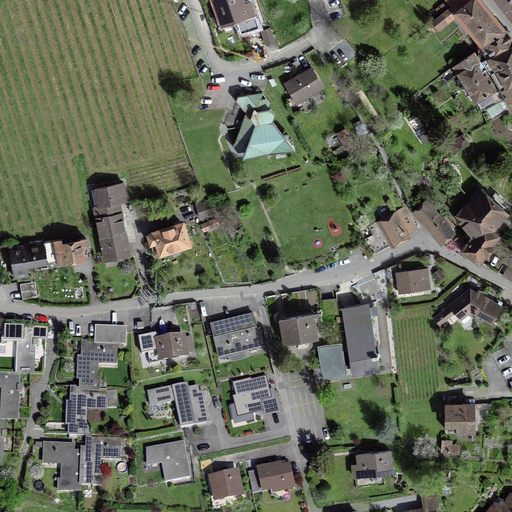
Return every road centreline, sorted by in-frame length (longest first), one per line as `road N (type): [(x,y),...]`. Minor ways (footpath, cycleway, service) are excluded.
road 1 (residential): [(0,307),(64,311),(292,284),(421,244),(511,286)]
road 2 (residential): [(192,0),(223,66),(253,64),(313,40)]
